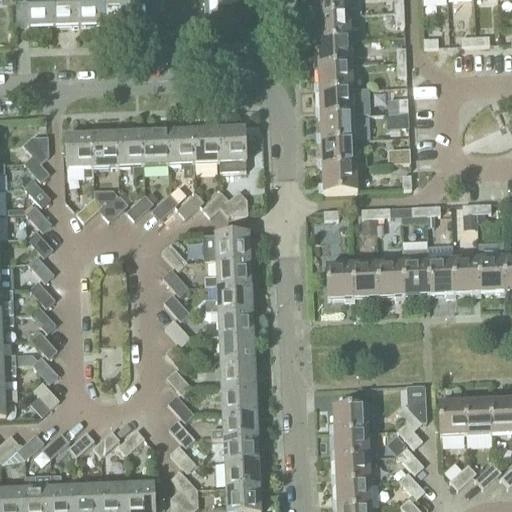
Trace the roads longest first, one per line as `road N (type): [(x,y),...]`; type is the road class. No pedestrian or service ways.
road 1 (residential): [(253,76),(281,109),(298,511)]
road 2 (residential): [(0,85),(253,76)]
